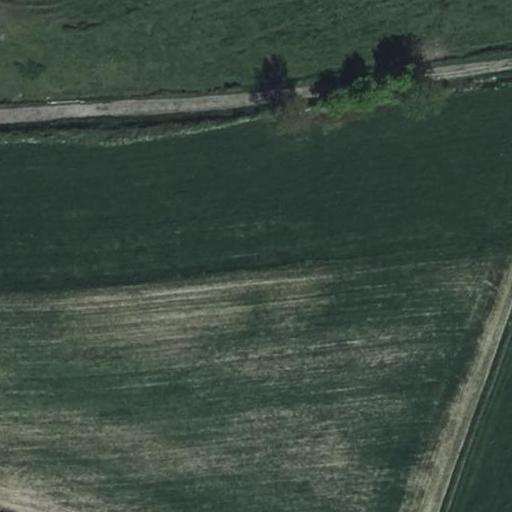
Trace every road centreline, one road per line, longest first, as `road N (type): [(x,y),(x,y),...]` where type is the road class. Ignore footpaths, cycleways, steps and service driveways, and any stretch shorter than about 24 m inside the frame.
road 1 (track): [(511,63),(214,102),(0,115)]
road 2 (track): [(450,511),(511,300)]
